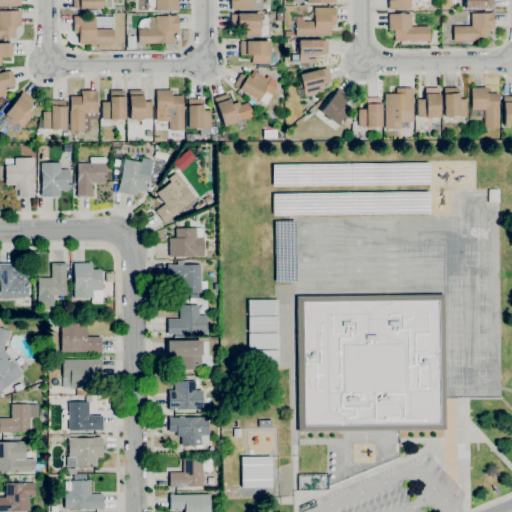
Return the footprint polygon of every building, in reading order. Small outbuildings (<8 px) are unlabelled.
[(102,0),(102,9),(79,9),(79,8),(73,8),(72,0),(102,0)] [(155,11),(155,0),(177,0),(178,10),(155,11)] [(230,10),(230,0),(262,0),(262,9),(230,10)] [(388,9),(388,0),(410,0),(410,9),(388,9)] [(493,0),(493,8),(465,8),(465,1),(462,1),(462,0),(493,0)] [(295,36),(295,21),(313,21),(313,8),(335,7),(336,24),(330,24),(330,35),(295,36)] [(1,39),(0,39),(0,11),(20,11),(20,26),(15,26),(15,38),(1,38),(1,39)] [(242,36),(242,29),(236,29),(236,27),(231,28),(230,14),(237,14),(237,13),(259,13),(260,25),(267,25),(267,36),(260,36),(242,36)] [(394,42),(394,29),(388,29),(388,14),(410,13),(411,27),(428,26),(429,41),(394,42)] [(488,41),(453,41),(453,26),(470,26),(470,13),(493,13),(493,29),(487,29),(488,41)] [(158,44),(137,44),(137,29),(147,29),(147,17),(155,17),(155,15),(178,15),(178,32),(172,32),(172,43),(158,43),(158,44)] [(79,45),(78,32),(73,32),(73,16),(95,16),(95,17),(113,16),(113,25),(110,25),(110,27),(95,27),(95,30),(113,29),(113,44),(79,45)] [(311,67),(308,67),(308,63),(298,63),(298,53),(296,53),(296,48),(297,48),(297,40),(321,40),(327,40),(327,54),(316,54),(316,63),(311,63),(311,67)] [(268,63),(251,63),(251,55),(239,55),(239,41),(245,41),(269,41),(269,48),(270,48),(270,53),(268,53),(268,63)] [(0,43),(6,43),(12,43),(12,57),(0,57),(0,43)] [(304,97),(302,87),(300,87),(298,82),(300,82),(298,74),(326,67),(330,81),(319,84),(321,93),(304,97)] [(0,96),(0,72),(5,71),(5,72),(11,70),(15,84),(8,85),(9,86),(4,87),(5,95),(0,96)] [(266,104),(258,99),(257,101),(238,89),(238,88),(233,85),(240,73),(245,76),(246,76),(248,77),(253,70),(265,78),(267,75),(275,80),(275,87),(270,95),(271,95),(266,104)] [(451,119),(451,116),(444,117),(443,94),(444,94),(443,88),(458,87),(458,93),(458,99),(466,99),(466,116),(457,116),(457,118),(451,119)] [(499,127),(484,128),(483,110),(471,110),(470,87),(486,87),(486,93),(498,93),(498,107),(499,127)] [(338,125),(329,119),(328,120),(325,117),(325,116),(319,111),(334,92),(338,88),(349,97),(342,106),(348,111),(338,125)] [(384,128),(384,94),(395,93),(395,88),(412,88),(413,122),(399,122),(399,128),(384,128)] [(426,119),(426,116),(416,117),(416,99),(425,99),(425,93),(425,88),(439,88),(439,93),(439,117),(432,117),(432,119),(426,119)] [(22,128),(15,122),(4,114),(19,95),(18,95),(22,90),(33,99),(30,104),(29,104),(26,108),(33,114),(22,128)] [(89,131),(69,131),(69,111),(70,111),(69,96),(81,96),(81,91),(97,90),(97,96),(96,96),(97,120),(89,120),(89,131)] [(110,127),(99,127),(99,119),(101,119),(101,102),(109,102),(109,96),(110,96),(110,90),(123,90),(123,96),(124,96),(124,119),(117,119),(117,122),(110,121),(110,127)] [(151,126),(141,126),(141,121),(136,121),(136,120),(129,120),(129,96),(128,96),(128,90),(143,90),(143,97),(142,97),(142,102),(151,102),(151,119),(151,126)] [(169,130),(168,121),(156,121),(155,90),(171,90),(171,95),(182,95),(182,110),(183,110),(183,130),(169,130)] [(223,126),(215,103),(214,98),(227,93),(231,104),(239,101),(240,105),(245,103),(249,106),(252,116),(240,120),(240,119),(236,121),(237,123),(231,125),(230,124),(223,126)] [(511,126),(502,126),(502,102),(503,102),(503,96),(511,96),(511,126)] [(367,128),(367,126),(357,127),(357,109),(365,109),(365,104),(366,104),(366,98),(380,97),(380,104),(381,126),(373,126),(373,128),(367,128)] [(200,130),(195,130),(195,128),(187,128),(187,105),(187,99),(201,99),(201,104),(202,104),(202,110),(210,110),(210,128),(200,128),(200,130)] [(65,129),(42,129),(42,112),(50,112),(50,106),(51,106),(51,100),(64,100),(64,106),(65,106),(65,129)] [(351,124),(344,122),(345,116),(352,117),(351,124)] [(194,142),(185,141),(185,134),(194,134),(194,142)] [(105,182),(91,182),(91,197),(76,197),(76,193),(77,193),(77,179),(75,179),(75,176),(76,176),(76,170),(75,170),(75,166),(76,166),(76,163),(89,163),(89,157),(105,157),(105,182)] [(136,196),(117,192),(123,159),(139,162),(140,157),(152,160),(152,161),(163,163),(162,170),(150,168),(146,192),(137,190),(136,196)] [(34,197),(18,197),(18,189),(15,189),(15,184),(5,184),(4,165),(14,165),(14,158),(33,158),(33,193),(34,193),(34,197)] [(60,197),(40,197),(40,163),(59,162),(60,169),(69,169),(69,190),(60,190),(60,197)] [(164,223),(155,211),(164,204),(156,193),(170,182),(167,179),(175,173),(184,185),(194,199),(176,213),(176,214),(172,217),(167,221),(164,223)] [(197,211),(193,206),(201,200),(205,205),(197,211)] [(169,257),(168,238),(175,238),(175,228),(195,228),(202,228),(202,237),(203,237),(203,256),(169,257)] [(181,293),(180,280),(167,280),(167,264),(170,264),(170,265),(177,265),(177,260),(183,260),(183,265),(200,264),(200,281),(206,281),(206,291),(200,292),(200,293),(181,293)] [(91,301),(91,297),(73,298),(73,263),(91,262),(92,269),(101,269),(102,301),(91,301)] [(27,297),(0,297),(0,263),(12,263),(12,270),(14,270),(14,269),(27,269),(27,297)] [(53,306),(37,306),(37,277),(51,277),(50,263),(66,263),(66,267),(65,267),(65,295),(53,295),(53,306)] [(445,430),(297,432),(296,296),(443,295),(445,430)] [(278,315),(248,315),(247,300),(277,300),(278,315)] [(167,335),(166,319),(179,319),(178,305),(198,305),(198,315),(206,315),(206,333),(171,334),(171,335),(167,335)] [(278,332),(248,332),(247,317),(278,316),(278,332)] [(100,352),(97,352),(60,352),(60,323),(81,323),(85,322),(86,337),(100,336),(100,352)] [(0,328),(9,332),(2,349),(22,374),(0,390),(0,328)] [(248,349),(247,334),(278,333),(278,348),(248,349)] [(181,370),(181,355),(166,356),(166,341),(201,340),(201,341),(209,341),(209,356),(207,356),(207,369),(181,370)] [(248,366),(248,350),(278,350),(278,366),(248,366)] [(88,388),(68,388),(68,378),(62,378),(62,360),(97,359),(97,358),(101,358),(101,374),(88,374),(88,388)] [(23,369),(20,365),(25,361),(28,366),(23,369)] [(168,410),(168,390),(174,390),(174,381),(194,380),(195,390),(201,390),(202,409),(168,410)] [(16,392),(14,387),(20,384),(22,390),(16,392)] [(98,431),(98,430),(68,430),(68,402),(88,402),(88,416),(102,415),(102,431),(98,431)] [(0,432),(0,418),(11,418),(10,404),(28,404),(36,404),(36,418),(28,418),(28,432),(0,432)] [(207,445),(168,445),(168,417),(171,417),(178,417),(178,416),(183,416),(183,417),(207,417),(207,435),(207,445)] [(75,466),(66,466),(66,456),(68,456),(67,438),(101,437),(102,457),(95,457),(96,466),(75,466)] [(34,472),(16,472),(16,470),(0,470),(0,441),(25,441),(25,459),(34,459),(34,472)] [(271,487),(241,487),(241,457),(271,456),(271,487)] [(172,488),(169,488),(168,472),(182,472),(182,458),(212,458),(212,470),(210,472),(205,472),(205,471),(202,471),(202,487),(172,487),(172,488)] [(103,510),(98,510),(98,509),(63,509),(63,490),(70,490),(70,480),(73,480),(73,474),(85,474),(85,480),(90,480),(90,493),(103,493),(103,510)] [(299,489),(299,476),(311,475),(311,476),(319,475),(319,481),(321,481),(321,476),(324,476),(324,481),(327,481),(327,488),(299,489)] [(0,497),(5,497),(4,483),(33,482),(34,497),(30,497),(30,498),(28,498),(29,511),(0,511),(0,497)] [(184,511),(184,509),(169,509),(169,494),(173,494),(173,495),(209,494),(209,511),(184,511)]
